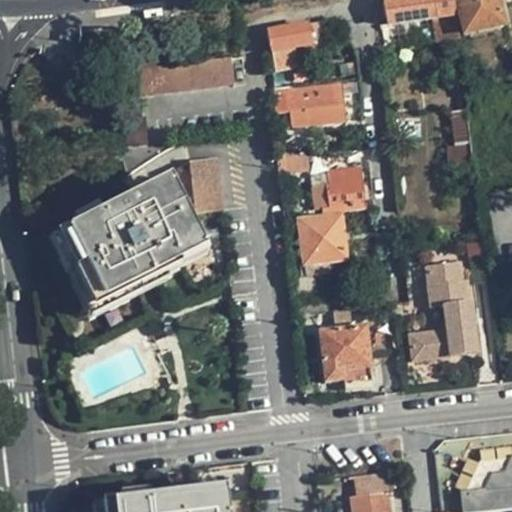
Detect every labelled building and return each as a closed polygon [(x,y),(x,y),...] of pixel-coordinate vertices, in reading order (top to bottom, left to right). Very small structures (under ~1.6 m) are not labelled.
[(404,0),(385,4),(389,29),(438,21),(454,19),(452,0),(404,0)] [(503,31),(495,0),(453,0),(464,39),(503,31)] [(454,19),(438,21),(442,48),(458,46),(454,19)] [(329,23),(268,33),(277,75),(301,70),(297,51),(313,48),(310,37),(331,32),(329,23)] [(230,90),(228,63),(133,70),(135,97),(230,90)] [(340,85),(287,92),(287,100),(289,113),(316,110),(343,106),(340,85)] [(269,115),(289,113),(287,100),(287,92),(266,94),(269,115)] [(456,158),(474,157),(470,109),(452,111),(456,158)] [(316,110),(289,113),(291,131),(317,128),(316,110)] [(127,120),(129,148),(149,147),(146,118),(127,120)] [(281,155),(281,158),(284,176),(308,172),(306,155),(305,151),(281,155)] [(189,162),(195,215),(221,212),(215,159),(189,162)] [(340,185),(325,187),(328,212),(329,217),(366,212),(359,170),(338,174),(340,185)] [(315,214),(328,212),(325,187),(311,189),(315,214)] [(164,270),(198,254),(167,190),(61,242),(94,312),(166,278),(164,270)] [(303,265),(311,264),(316,264),(346,259),(340,219),(298,224),(303,265)] [(459,263),(424,267),(429,309),(443,307),(446,331),(408,337),(411,362),(449,358),(449,359),(476,355),(465,282),(461,282),(459,263)] [(295,301),(298,318),(303,317),(333,313),(353,311),(351,294),(295,301)] [(325,384),(348,382),(347,373),(368,371),(370,371),(365,328),(354,329),(353,311),(333,313),(335,331),(319,332),(324,375),(325,384)] [(369,381),(368,371),(347,373),(348,382),(348,384),(369,381)] [(465,511),(501,511),(511,511),(511,464),(506,476),(494,476),(486,493),(464,495),(465,511)] [(388,511),(387,494),(392,493),(390,474),(353,478),(355,498),(350,498),(351,511),(388,511)] [(94,511),(226,511),(224,494),(94,508),(94,511)]
